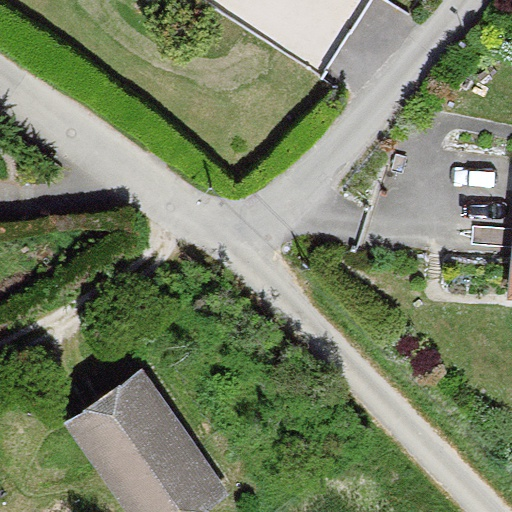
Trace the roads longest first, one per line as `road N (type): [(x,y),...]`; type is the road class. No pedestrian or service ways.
road 1 (residential): [(241,248),(487,511)]
road 2 (residential): [(241,248),(468,0)]
road 3 (residential): [(0,77),(241,248)]
